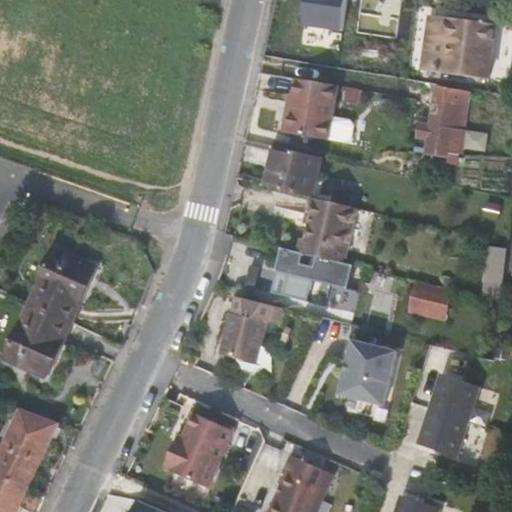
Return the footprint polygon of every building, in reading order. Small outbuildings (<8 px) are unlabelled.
[(346,28),(348,0),(308,0),(306,25),(346,28)] [(450,23),(451,16),(433,14),(432,21),(450,23)] [(498,23),(451,16),(450,23),(432,21),(426,68),(490,76),(498,23)] [(304,23),(277,18),(271,45),(298,51),(304,23)] [(338,84),(297,78),(292,106),(290,106),(285,132),(329,139),(338,84)] [(463,142),(471,88),(440,83),(435,124),(433,138),(431,152),(451,155),(452,150),(453,140),(463,142)] [(433,138),(435,124),(423,122),(421,136),(433,138)] [(268,186),(276,147),(271,145),(262,184),(268,186)] [(321,156),(276,147),(268,186),(307,195),(312,196),(321,156)] [(312,196),(307,195),(303,212),(308,213),(306,223),(303,239),(347,250),(357,207),(312,196)] [(303,239),(298,238),(295,250),(344,262),(347,250),(303,239)] [(511,250),(511,243),(495,240),(487,296),(505,301),(511,250)] [(295,250),(286,248),(281,269),(269,268),(264,289),(300,298),(305,277),(323,281),(318,302),(347,309),(352,288),(357,265),(344,262),(295,250)] [(80,285),(89,265),(56,250),(31,308),(74,326),(90,289),(80,285)] [(252,264),(243,262),(238,282),(247,285),(252,264)] [(90,289),(99,269),(89,265),(80,285),(90,289)] [(416,280),(411,312),(447,318),(452,285),(416,280)] [(318,302),(300,298),(297,308),(315,313),(318,302)] [(58,359),(74,326),(31,308),(7,360),(41,376),(50,356),(58,359)] [(270,319),(235,310),(224,351),(259,360),(270,319)] [(348,359),(354,361),(359,340),(353,338),(348,359)] [(354,361),(346,393),(389,404),(403,351),(359,340),(354,361)] [(50,379),(58,359),(50,356),(41,376),(50,379)] [(471,421),(483,387),(445,374),(433,408),(471,421)] [(471,421),(433,408),(422,442),(460,456),(471,421)] [(183,443),(178,441),(167,465),(212,485),(237,428),(198,410),(186,435),(183,443)] [(0,476),(33,493),(65,427),(26,412),(0,464),(0,476)] [(182,432),(178,441),(183,443),(186,435),(182,432)] [(319,511),(337,474),(294,455),(286,472),(289,473),(271,511),(319,511)] [(23,511),(33,493),(0,476),(0,511),(23,511)] [(440,511),(442,508),(404,495),(397,511),(440,511)] [(168,511),(139,499),(133,511),(168,511)]
